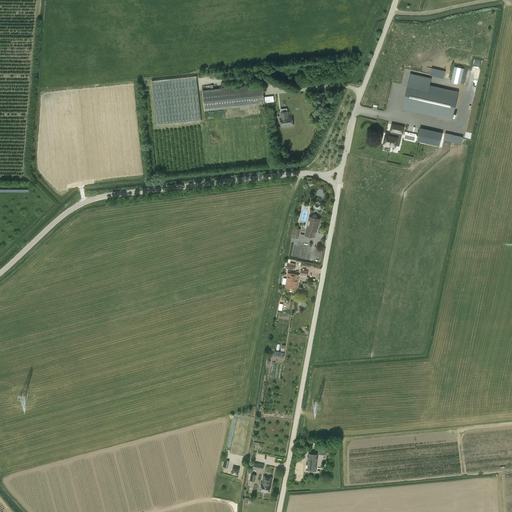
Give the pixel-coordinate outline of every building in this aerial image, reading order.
[(410,73),(401,109),(452,120),(458,92),(430,85),(431,78),(410,73)] [(201,120),(196,76),(151,80),(156,125),(201,120)] [(204,110),(264,104),(262,84),(202,90),(204,110)] [(292,125),(292,117),(288,117),(287,111),(280,112),(281,118),(280,118),(281,127),(292,125)] [(384,140),(383,144),(388,145),(395,146),(397,137),(396,137),(397,132),(402,134),(404,127),(392,124),(390,131),(392,131),(390,136),(385,135),(385,137),(384,140)] [(417,141),(428,143),(431,131),(420,128),(417,141)] [(311,217),(309,217),(305,235),(312,237),(314,230),(317,231),(319,219),(317,218),(317,217),(317,216),(316,216),(316,215),(315,215),(314,215),(313,215),(312,215),(312,216),(311,217)] [(297,243),(298,239),(300,229),(294,228),(291,241),(297,243)] [(274,350),(273,356),(283,358),(284,352),(274,350)] [(316,471),(318,454),(309,453),(308,470),(316,471)] [(272,479),(264,477),(261,491),(269,493),(272,479)]
